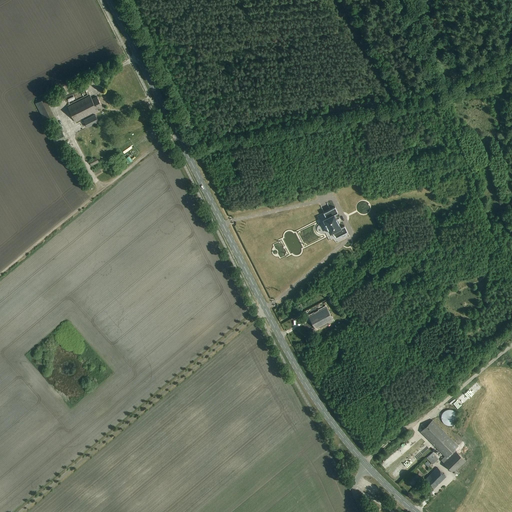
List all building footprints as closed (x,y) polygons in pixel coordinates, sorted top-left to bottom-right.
[(92,100),(90,96),(68,107),(75,122),(98,111),(97,110),(102,107),(97,97),(92,100)] [(36,103),(44,119),(53,115),(45,97),(36,101),(37,103),(36,103)] [(95,115),(84,120),(87,128),(99,122),(95,115)] [(87,131),(99,126),(97,123),(86,129),(87,131)] [(63,131),(53,137),(56,141),(66,136),(63,131)] [(89,161),(91,166),(99,162),(96,157),(89,161)] [(345,233),(347,232),(347,231),(344,226),(340,228),(339,224),(338,223),(339,222),(337,219),(336,218),(334,215),(338,213),(335,207),(323,213),(326,218),(323,220),(328,229),(329,229),(336,237),(340,235),(341,236),(342,236),(344,236),(345,235),(345,234),(345,233)] [(326,307),(310,315),(309,316),(315,329),(333,319),(326,307)] [(454,411),(451,410),(448,409),(446,410),(443,412),(442,414),(441,417),(442,420),(443,422),(445,424),(448,425),(450,425),(453,424),(455,423),(457,420),(457,418),(457,415),(456,412),(454,411)] [(458,446),(432,420),(420,432),(445,456),(441,460),(454,473),(466,461),(455,449),(458,446)] [(438,460),(433,453),(427,457),(432,464),(438,460)] [(463,477),(473,467),(469,463),(458,473),(463,477)] [(446,476),(437,467),(425,479),(434,488),(446,476)]
